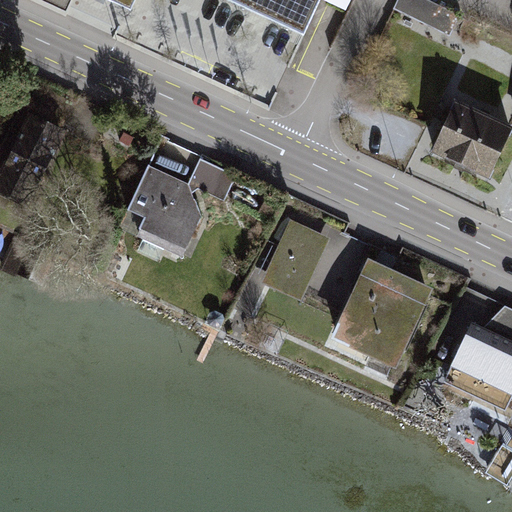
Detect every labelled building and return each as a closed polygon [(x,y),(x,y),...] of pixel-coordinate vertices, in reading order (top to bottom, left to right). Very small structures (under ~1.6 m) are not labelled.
[(105,0),(122,8),(125,0),(236,0),(297,30),(310,0),(105,0)] [(459,17),(424,0),(399,0),(395,9),(449,38),(459,17)] [(511,140),(511,127),(456,105),(430,170),(490,194),(511,140)] [(67,135),(33,118),(0,181),(0,196),(28,211),(67,135)] [(130,214),(148,223),(139,241),(185,262),(204,220),(192,195),(199,192),(223,208),(237,179),(200,161),(189,185),(150,167),(130,214)] [(331,241),(292,221),(262,286),(302,303),(331,241)] [(435,293),(370,262),(334,343),(398,374),(435,293)] [(472,325),(444,388),(510,417),(511,412),(511,311),(507,309),(486,330),(472,325)] [(511,482),(511,449),(511,450),(504,446),(485,477),(508,489),(511,482)]
